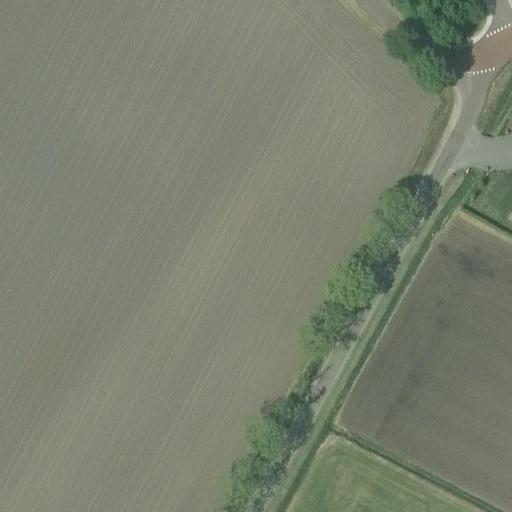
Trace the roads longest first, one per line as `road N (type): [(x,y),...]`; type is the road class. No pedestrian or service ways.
road 1 (unclassified): [(250,511),(449,154),(468,108),(468,64)]
road 2 (unclassified): [(468,64),(432,60),(366,0)]
